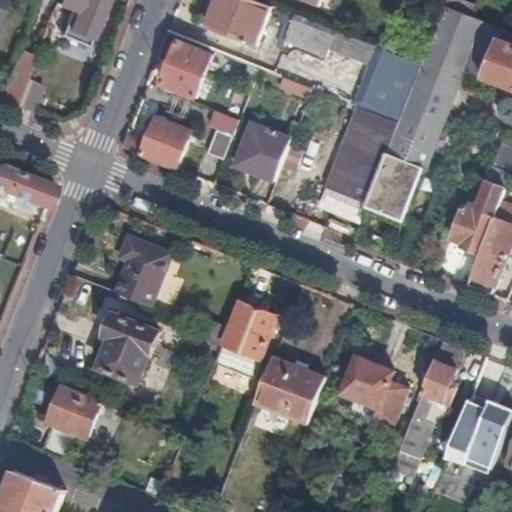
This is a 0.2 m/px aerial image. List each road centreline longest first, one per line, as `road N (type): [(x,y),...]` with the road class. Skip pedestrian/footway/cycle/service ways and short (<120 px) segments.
road 1 (residential): [(89,165),(511,334)]
road 2 (residential): [(0,393),(89,165)]
road 3 (residential): [(89,165),(154,0)]
